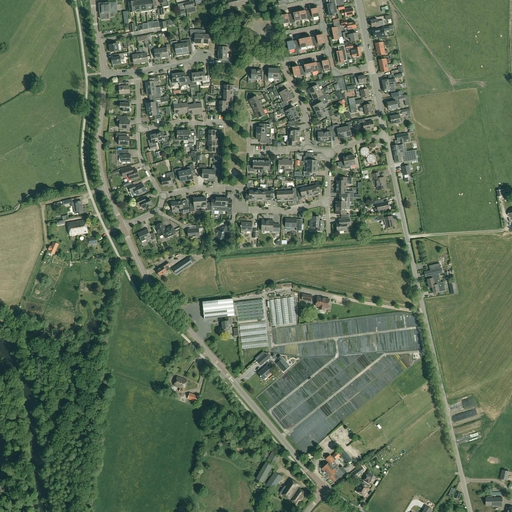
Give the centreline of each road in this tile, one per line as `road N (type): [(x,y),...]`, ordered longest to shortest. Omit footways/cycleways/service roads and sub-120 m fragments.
road 1 (residential): [(469,511),(384,137)]
road 2 (tertiary): [(324,489),(150,284),(122,227)]
road 3 (residential): [(326,202),(284,212),(247,210),(227,189),(160,197)]
road 4 (tertiary): [(122,227),(97,154),(103,74)]
road 5 (track): [(443,399),(324,489)]
